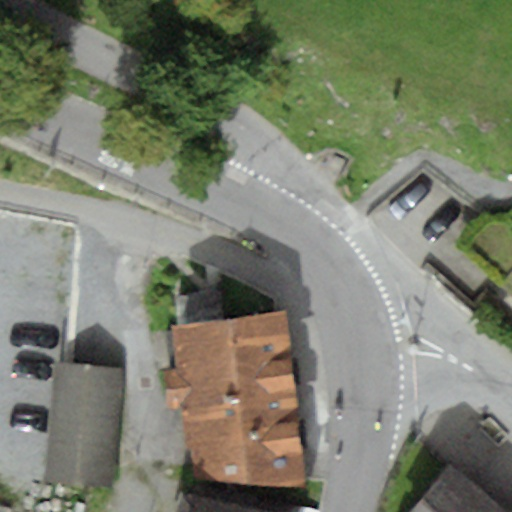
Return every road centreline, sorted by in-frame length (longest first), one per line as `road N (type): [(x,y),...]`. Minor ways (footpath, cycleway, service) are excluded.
road 1 (residential): [(270,197),(265,155),(223,116),(4,0)]
road 2 (track): [(142,224),(149,420),(136,511)]
road 3 (secondary): [(0,96),(262,215)]
road 4 (secondary): [(362,349),(355,311),(325,260),(262,215)]
road 5 (secondary): [(344,511),(363,413),(362,349)]
road 6 (unclassified): [(362,349),(429,350),(511,398)]
